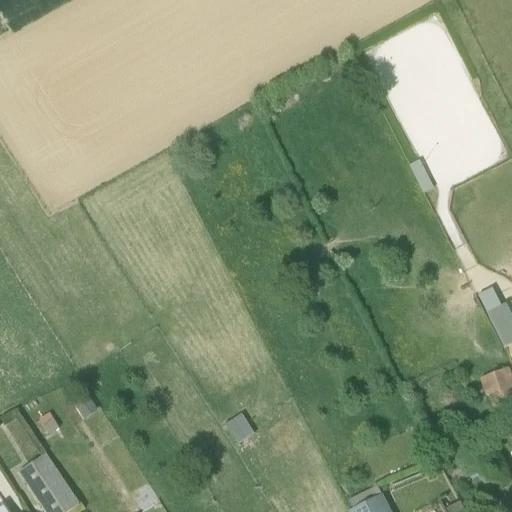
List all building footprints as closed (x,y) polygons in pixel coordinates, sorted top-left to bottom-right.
[(433,189),(419,161),(408,167),(423,195),(433,189)] [(492,290),(476,297),(503,348),(511,345),(511,319),(505,305),(500,308),(492,290)] [(511,377),(509,368),(479,379),(485,397),(487,396),(495,418),(511,411),(511,377)] [(96,413),(84,395),(73,403),(85,421),(96,413)] [(253,434),(240,414),(224,424),(237,444),(253,434)] [(46,454),(18,473),(43,511),(77,511),(83,508),(81,505),(80,506),(46,454)] [(389,511),(376,486),(348,501),(352,508),(347,511),(389,511)] [(464,511),(459,502),(446,509),(447,511),(464,511)]
